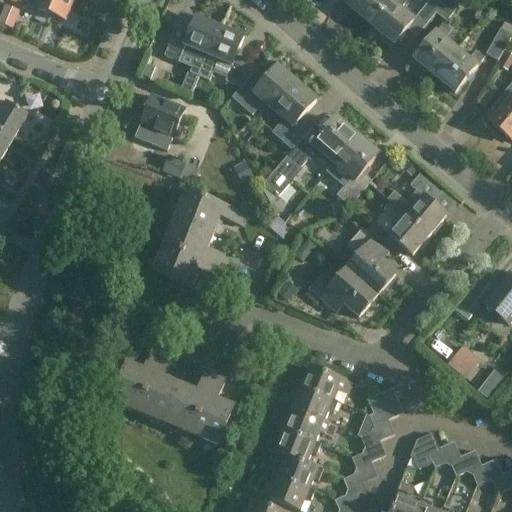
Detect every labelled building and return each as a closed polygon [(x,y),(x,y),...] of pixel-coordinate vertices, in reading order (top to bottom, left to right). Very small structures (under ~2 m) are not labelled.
[(0,0),(0,2),(4,4),(5,0),(13,0),(25,4),(26,0),(37,0),(41,1),(37,11),(66,21),(74,1),(70,0),(0,0)] [(372,28),(394,0),(354,0),(348,8),(372,28)] [(408,0),(394,0),(372,28),(394,46),(407,31),(416,38),(435,15),(447,0),(430,0),(413,22),(400,11),(408,0)] [(464,1),(463,0),(447,0),(435,15),(446,24),(464,1)] [(203,71),(220,30),(183,14),(165,58),(178,63),(184,48),(198,54),(193,67),(203,71)] [(0,22),(0,40),(10,45),(18,27),(1,20),(0,22)] [(511,37),(511,27),(504,23),(486,55),(498,62),(511,37)] [(434,79),(457,51),(444,41),(451,33),(443,26),(413,62),(434,79)] [(220,30),(203,71),(201,78),(210,82),(215,72),(228,76),(225,83),(241,89),(255,73),(248,66),(249,63),(236,58),(244,39),(220,30)] [(469,61),(457,51),(434,79),(455,96),(484,60),(476,53),(469,61)] [(255,73),(241,89),(232,100),(252,117),(264,104),(274,113),(297,86),(277,69),(265,82),(255,73)] [(297,86),(274,113),(283,121),(272,135),(292,153),(312,129),(317,124),(306,115),(317,103),(297,86)] [(511,119),(511,87),(487,117),(491,120),(488,123),(500,134),(511,119)] [(140,127),(136,136),(138,141),(167,153),(172,140),(173,141),(185,111),(152,97),(140,127)] [(0,128),(16,138),(28,117),(7,104),(6,106),(4,105),(0,112),(0,128)] [(188,132),(214,138),(217,124),(191,118),(188,132)] [(511,119),(500,134),(511,143),(511,119)] [(312,129),(292,153),(279,169),(283,173),(280,176),(289,183),(317,151),(334,166),(358,139),(336,120),(327,131),(324,128),(319,135),(312,129)] [(16,138),(0,128),(0,160),(2,162),(16,138)] [(462,158),(470,140),(458,134),(450,153),(462,158)] [(379,157),(358,139),(334,166),(351,181),(336,197),(343,203),(349,209),(369,186),(372,183),(363,175),(379,157)] [(181,182),(188,165),(188,164),(168,156),(161,174),(181,182)] [(421,168),(411,159),(403,170),(412,178),(421,168)] [(246,164),(235,169),(243,184),(253,179),(246,164)] [(394,194),(388,201),(391,204),(392,204),(430,238),(432,235),(434,237),(441,228),(440,227),(459,205),(444,191),(441,195),(420,177),(410,188),(416,193),(406,204),(394,194)] [(185,193),(152,273),(192,290),(199,273),(222,282),(230,263),(207,253),(220,220),(244,229),(248,218),(185,193)] [(343,203),(336,197),(330,204),(337,210),(343,203)] [(374,223),(364,234),(388,255),(397,245),(412,258),(419,250),(421,251),(429,242),(427,241),(430,238),(392,204),(391,204),(388,201),(387,202),(391,205),(384,212),(399,226),(390,237),(374,223)] [(388,255),(364,234),(361,232),(346,249),(358,259),(347,272),(377,298),(395,277),(380,264),(388,255)] [(308,241),(297,254),(303,260),(309,254),(313,258),(319,251),(308,241)] [(109,264),(100,285),(112,291),(121,270),(109,264)] [(377,298),(347,272),(335,285),(324,275),(306,296),(318,306),(321,303),(336,315),(343,306),(358,320),(377,298)] [(511,283),(506,279),(484,307),(509,327),(511,322),(511,283)] [(278,295),(288,304),(298,291),(288,283),(278,295)] [(127,364),(111,404),(219,448),(235,408),(217,401),(227,378),(207,370),(198,393),(164,379),(173,356),(154,348),(144,371),(127,364)] [(464,348),(449,367),(466,381),(481,363),(464,348)] [(310,369),(301,390),(333,403),(333,402),(338,404),(342,394),(349,397),(354,387),(310,369)] [(502,382),(488,370),(472,389),(487,401),(502,382)] [(333,403),(301,390),(293,411),(325,424),(325,423),(329,425),(333,416),(336,417),(340,405),(338,404),(333,402),(333,403)] [(385,424),(389,422),(404,416),(393,390),(378,396),(367,401),(374,416),(380,413),(385,424)] [(293,411),(284,432),(316,445),(320,446),(324,436),(334,441),(339,429),(329,425),(325,423),(325,424),(293,411)] [(380,413),(374,416),(370,417),(368,417),(360,438),(361,438),(372,434),(376,445),(381,443),(395,437),(389,422),(385,424),(380,413)] [(316,445),(284,432),(275,454),(279,455),(287,459),(307,466),(308,466),(311,467),(315,457),(318,459),(323,447),(320,446),(316,445)] [(387,458),(381,443),(376,445),(372,434),(361,438),(366,450),(363,455),(368,466),(372,464),(387,458)] [(441,455),(440,450),(433,436),(417,442),(411,459),(415,461),(420,472),(434,466),(431,459),(441,455)] [(454,444),(440,450),(441,455),(431,459),(434,466),(435,470),(447,465),(452,468),(463,463),(461,459),(454,444)] [(476,453),(461,459),(463,463),(452,468),(456,478),(468,474),(473,477),(484,472),(482,468),(476,453)] [(287,459),(279,455),(274,468),(276,472),(274,477),(278,479),(310,492),(310,491),(314,493),(318,483),(321,484),(326,473),(311,467),(308,466),(307,466),(287,459)] [(368,466),(363,455),(353,460),(357,471),(355,476),(359,487),(363,485),(378,479),(372,464),(368,466)] [(497,461),(482,468),(484,472),(473,477),(478,487),(489,482),(494,485),(505,481),(503,476),(497,461)] [(106,472),(100,477),(105,483),(111,478),(106,472)] [(505,481),(494,485),(499,496),(510,491),(511,492),(511,472),(503,476),(505,481)] [(359,487),(355,476),(344,481),(349,492),(346,498),(350,508),(355,507),(369,501),(363,485),(359,487)] [(310,492),(278,479),(269,501),(296,511),(305,511),(309,503),(312,505),(317,494),(314,493),(310,491),(310,492)] [(418,511),(420,508),(420,507),(409,503),(414,490),(401,484),(397,493),(400,494),(392,511),(418,511)] [(350,508),(346,498),(335,502),(339,511),(357,511),(355,507),(350,508)] [(420,508),(418,511),(431,511),(430,511),(432,507),(422,503),(420,507),(420,508)]
